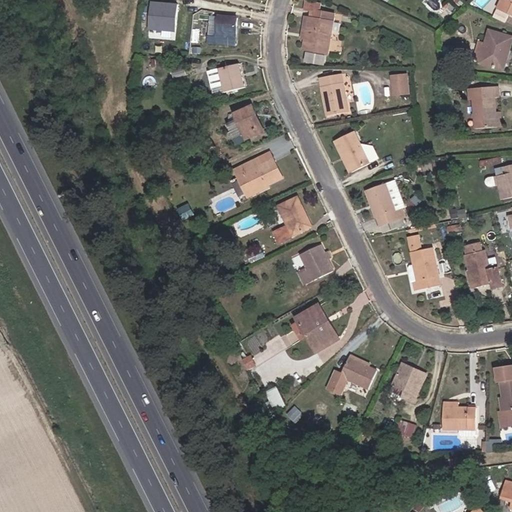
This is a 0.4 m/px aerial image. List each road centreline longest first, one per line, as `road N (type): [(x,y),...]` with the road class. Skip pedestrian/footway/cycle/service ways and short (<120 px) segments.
road 1 (residential): [(293,0),(287,67),(408,323),(453,339),(511,331)]
road 2 (motorway): [(201,511),(0,110)]
road 3 (motorway): [(0,182),(165,511)]
